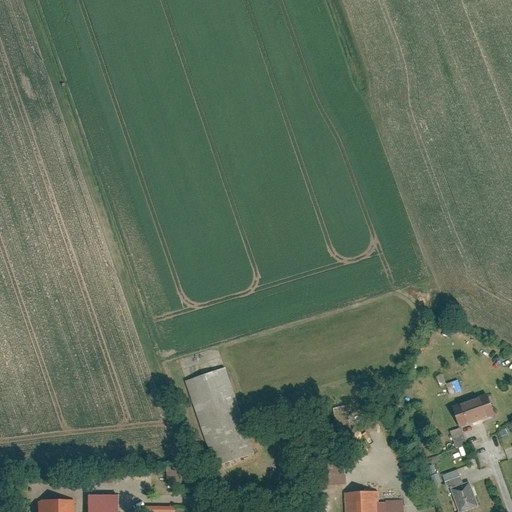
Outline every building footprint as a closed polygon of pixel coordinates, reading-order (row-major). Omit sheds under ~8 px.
[(228,369),(188,383),(215,467),(256,454),(228,369)] [(487,391),(450,404),(458,427),(495,414),(487,391)] [(445,475),(447,481),(463,476),(460,469),(445,475)] [(449,487),(458,511),(477,506),(468,480),(449,487)] [(365,511),(365,495),(343,495),(343,511),(365,511)] [(118,511),(119,497),(87,497),(87,511),(118,511)] [(75,511),(75,500),(42,500),(41,511),(75,511)]
